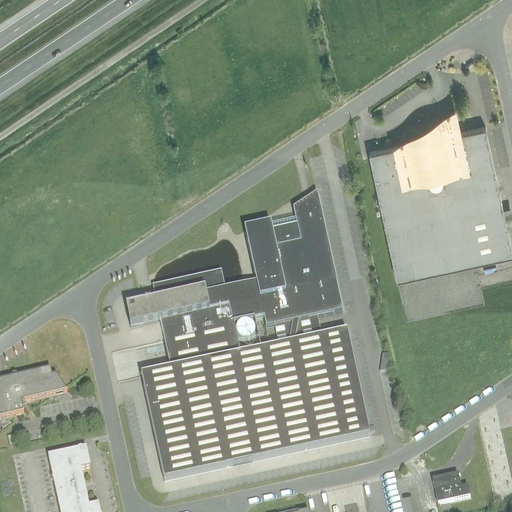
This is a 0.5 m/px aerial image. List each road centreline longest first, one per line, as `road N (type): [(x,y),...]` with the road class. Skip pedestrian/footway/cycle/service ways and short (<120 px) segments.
road 1 (unclassified): [(84,294),(489,20)]
road 2 (unclassified): [(225,501),(394,463),(511,384)]
road 3 (unclassified): [(0,136),(203,0)]
road 4 (unclassified): [(84,294),(133,511)]
road 5 (motorway): [(0,87),(129,0)]
